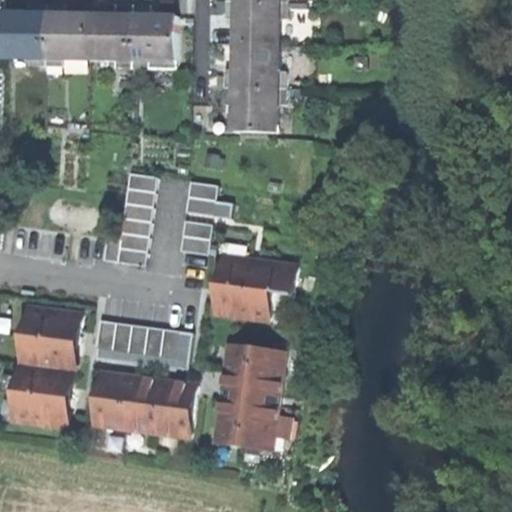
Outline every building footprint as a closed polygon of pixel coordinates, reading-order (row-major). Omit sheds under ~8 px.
[(233,14),(243,14),(243,1),(233,1),(233,14)] [(243,14),(242,44),(286,44),(286,19),(286,2),(243,1),(243,14)] [(296,2),(286,2),(286,19),(296,19),(296,2)] [(43,4),(43,13),(54,13),(54,4),(43,4)] [(66,4),(54,4),(54,13),(66,13),(66,4)] [(130,5),(129,14),(141,15),(141,5),(130,5)] [(152,5),(141,5),(141,15),(152,15),(152,5)] [(43,13),(6,13),(5,57),(37,58),(53,58),(54,13),(43,13)] [(66,13),(54,13),(53,58),(70,58),(96,59),(97,14),(66,13)] [(129,14),(97,14),(96,59),(124,59),(140,59),(141,15),(129,14)] [(152,15),(141,15),(140,59),(156,60),(183,60),(184,15),(152,15)] [(242,78),(242,88),(285,88),(285,71),(286,44),(242,44),(242,78)] [(288,69),(301,69),(301,45),(288,45),(288,69)] [(37,67),(53,67),(53,58),(37,58),(37,67)] [(70,67),(70,58),(53,58),(53,67),(70,67)] [(124,68),(140,68),(140,59),(124,59),(124,68)] [(155,69),(156,60),(140,59),(140,68),(155,69)] [(294,71),(285,71),(285,88),(294,88),(294,71)] [(232,77),(232,88),(242,88),(242,78),(232,77)] [(231,99),(242,99),(242,88),(232,88),(231,99)] [(242,99),(241,130),(285,131),(285,103),(285,88),(242,88),(242,99)] [(294,88),(285,88),(285,103),(294,103),(294,88)] [(149,267),(161,179),(132,175),(121,264),(149,267)] [(193,184),(189,214),(235,221),(237,205),(218,202),(220,188),(193,184)] [(188,223),(184,253),(212,257),(217,227),(188,223)] [(298,300),(302,268),(225,259),(218,318),(271,324),(275,297),(298,300)] [(83,356),(89,314),(30,306),(15,424),(73,431),(79,389),(86,390),(91,357),(83,356)] [(197,335),(103,321),(98,359),(192,372),(197,335)] [(231,346),(217,444),(278,453),(292,354),(231,346)] [(105,373),(97,428),(194,441),(202,386),(105,373)]
